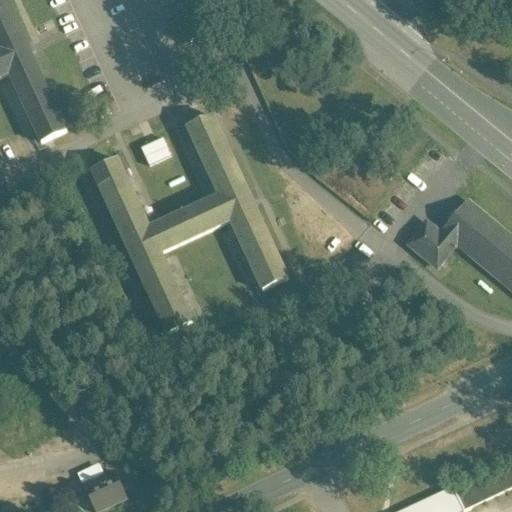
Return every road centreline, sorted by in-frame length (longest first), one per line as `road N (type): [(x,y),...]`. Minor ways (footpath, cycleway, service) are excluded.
road 1 (tertiary): [(223,511),(511,377)]
road 2 (tertiary): [(470,108),(346,0)]
